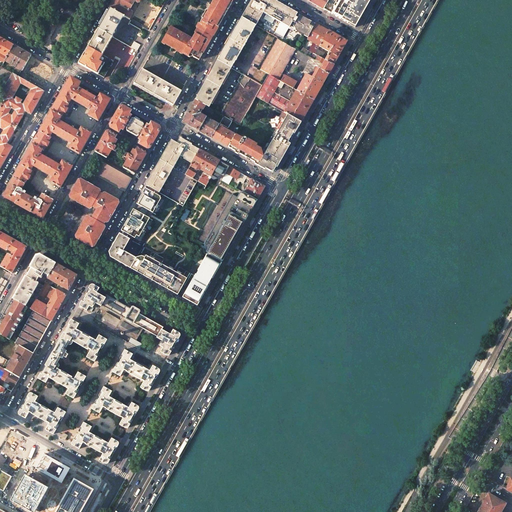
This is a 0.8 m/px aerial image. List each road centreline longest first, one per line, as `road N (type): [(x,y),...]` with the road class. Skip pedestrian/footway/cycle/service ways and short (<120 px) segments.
road 1 (trunk): [(410,0),(121,511)]
road 2 (trunk): [(140,511),(429,0)]
road 3 (residential): [(92,264),(3,418)]
road 4 (tertiary): [(205,328),(118,483)]
road 5 (tertiary): [(366,42),(285,188)]
road 6 (tertiary): [(285,188),(205,328)]
road 7 (residential): [(40,235),(120,96)]
road 8 (residential): [(171,125),(92,264)]
road 9 (residential): [(241,0),(171,125)]
road 10 (residential): [(67,65),(0,185)]
road 11 (tertiary): [(118,483),(3,418)]
road 12 (residential): [(285,188),(171,125)]
road 13 (residential): [(92,264),(205,328)]
